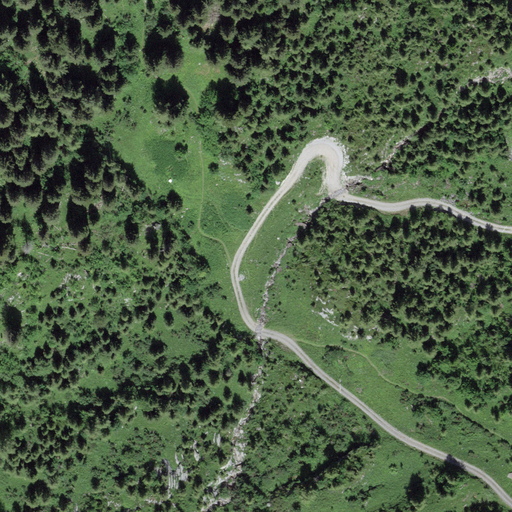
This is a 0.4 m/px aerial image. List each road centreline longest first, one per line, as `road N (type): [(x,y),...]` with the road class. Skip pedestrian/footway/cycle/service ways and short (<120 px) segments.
road 1 (track): [(236,264),(308,153),(329,162),(329,192),(381,208),(426,201),(511,231)]
road 2 (track): [(511,507),(484,477),(375,419),(282,336)]
